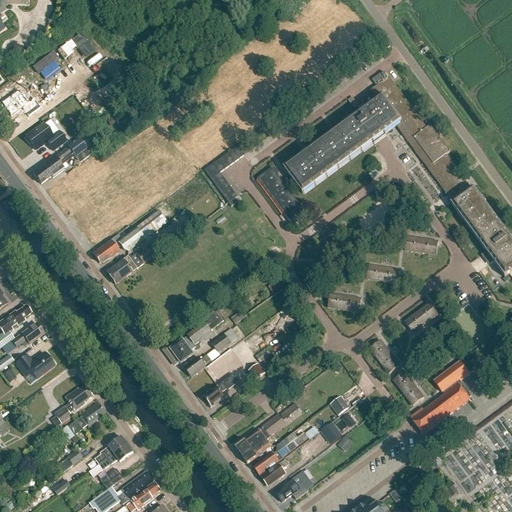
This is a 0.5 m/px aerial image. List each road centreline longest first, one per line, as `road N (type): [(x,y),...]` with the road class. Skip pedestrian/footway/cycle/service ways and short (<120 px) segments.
road 1 (residential): [(345,344),(456,268),(459,256),(392,173),(294,244)]
road 2 (secondary): [(206,440),(0,162)]
road 3 (unclassified): [(188,511),(0,254)]
road 4 (residential): [(294,244),(246,183),(248,165),(402,51)]
road 5 (residential): [(343,511),(425,450),(345,344)]
road 6 (unclassified): [(511,199),(402,51)]
road 7 (residential): [(206,440),(324,351),(345,344)]
